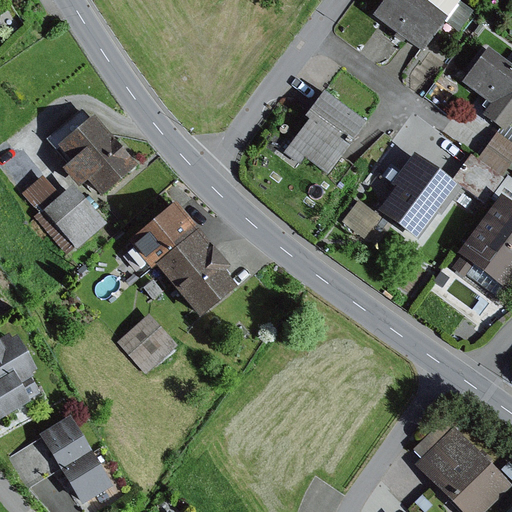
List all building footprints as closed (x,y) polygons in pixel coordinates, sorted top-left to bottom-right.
[(384,0),(373,16),(421,52),(443,23),(456,5),(458,2),(455,0),(384,0)] [(470,15),(456,5),(443,23),(457,33),(470,15)] [(511,68),(487,50),(462,84),(490,104),(482,116),(504,132),(511,121),(511,68)] [(307,121),(283,153),(299,165),(304,158),(328,176),(366,124),(323,92),(303,118),(307,121)] [(70,163),(61,171),(77,190),(86,182),(100,198),(136,166),(92,116),(56,147),(70,163)] [(511,144),(496,133),(478,159),(503,176),(511,163),(511,144)] [(392,190),(375,211),(414,241),(436,214),(439,217),(460,190),(413,153),(397,174),(388,167),(378,179),(392,190)] [(502,179),(470,157),(452,182),(484,204),(502,179)] [(42,176),(21,194),(33,209),(36,206),(42,212),(34,218),(67,256),(103,225),(71,188),(60,197),(42,176)] [(511,180),(508,177),(492,198),(496,202),(499,197),(511,206),(511,180)] [(496,202),(456,255),(459,258),(450,270),(463,279),(466,276),(494,297),(501,287),(507,292),(511,285),(511,206),(499,197),(496,202)] [(364,240),(380,218),(358,201),(342,223),(364,240)] [(174,204),(127,243),(150,270),(153,268),(198,322),(238,289),(225,273),(229,270),(174,204)] [(448,280),(440,273),(433,283),(441,289),(448,280)] [(148,314),(116,343),(145,376),(177,348),(148,314)] [(20,329),(0,340),(0,415),(1,417),(36,397),(27,382),(44,372),(20,329)] [(111,489),(69,418),(38,437),(40,440),(9,458),(29,490),(60,472),(81,507),(111,489)] [(421,460),(449,432),(440,423),(412,451),(421,460)] [(421,460),(414,467),(457,511),(485,511),(510,488),(452,429),(449,432),(421,460)]
